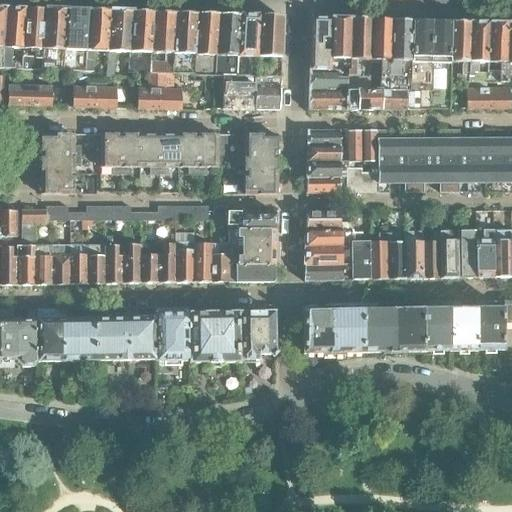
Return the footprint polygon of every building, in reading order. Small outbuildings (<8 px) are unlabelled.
[(7,9),(5,69),(24,70),(25,63),(15,63),(16,48),(25,49),(26,10),(7,9)] [(46,10),(26,10),(25,49),(44,49),(46,10)] [(44,58),(44,71),(65,71),(67,11),(46,10),(44,49),(44,58)] [(89,12),(67,11),(65,71),(86,72),(89,12)] [(89,12),(86,72),(96,72),(96,52),(108,52),(110,13),(89,12)] [(110,13),(108,52),(108,77),(117,77),(118,53),(129,53),(131,13),(110,13)] [(131,13),(129,53),(128,73),(138,74),(139,54),(151,54),(153,14),(131,13)] [(150,74),(166,75),(174,75),(177,15),(153,14),(151,54),(164,55),(164,62),(151,61),(150,74)] [(198,16),(177,15),(174,75),(195,76),(198,16)] [(219,16),(198,16),(195,76),(216,77),(219,16)] [(239,17),(219,16),(216,77),(223,77),(237,77),(238,57),(239,17)] [(239,17),(238,57),(249,58),(249,77),(255,78),(257,78),(258,65),(258,58),(259,18),(239,17)] [(258,65),(257,78),(281,78),(283,19),(259,18),(258,58),(271,58),(271,66),(258,65)] [(311,44),(331,44),(332,20),(311,19),(311,44)] [(332,20),(331,44),(331,70),(347,71),(349,71),(350,20),(332,20)] [(349,71),(347,71),(347,76),(360,76),(360,71),(357,71),(358,60),(369,60),(370,21),(350,20),(349,71)] [(370,21),(369,60),(381,60),(380,91),(389,91),(389,22),(370,21)] [(389,91),(408,92),(412,92),(412,63),(412,62),(413,23),(389,22),(389,91)] [(433,63),(433,24),(413,23),(412,62),(412,63),(433,63)] [(450,110),(451,63),(452,24),(433,24),(433,63),(412,63),(412,92),(419,92),(419,110),(450,110)] [(471,25),(452,24),(451,63),(462,63),(462,75),(457,75),(457,84),(470,84),(471,25)] [(490,25),(471,25),(470,84),(489,84),(489,74),(480,74),(480,64),(489,64),(490,25)] [(500,74),(489,74),(489,84),(507,84),(507,73),(508,26),(490,25),(489,64),(501,64),(500,74)] [(331,70),(331,44),(311,44),(310,70),(331,70)] [(25,58),(25,63),(24,70),(44,71),(44,58),(25,58)] [(331,70),(310,70),(310,92),(347,92),(360,92),(360,76),(347,76),(347,71),(331,70)] [(165,90),(166,75),(150,74),(147,74),(147,90),(165,90)] [(237,77),(223,77),(223,110),(238,110),(239,77),(237,77)] [(249,77),(239,77),(238,110),(255,111),(255,78),(249,77)] [(255,78),(255,111),(280,111),(281,78),(257,78),(255,78)] [(53,88),(9,87),(9,107),(53,108),(53,88)] [(118,89),(74,88),(73,108),(117,109),(118,89)] [(165,90),(147,90),(139,90),(138,110),(182,111),(183,91),(165,90)] [(360,92),(347,92),(347,110),(380,110),(380,91),(360,92)] [(380,91),(380,110),(408,110),(408,92),(389,91),(380,91)] [(466,110),(510,110),(510,91),(466,91),(466,110)] [(347,92),(310,92),(309,110),(347,110),(347,92)] [(419,110),(419,92),(412,92),(408,92),(408,110),(419,110)] [(429,163),(429,140),(424,141),(424,131),(412,132),(412,163),(429,163)] [(340,148),(340,132),(308,132),(308,148),(340,148)] [(346,163),(353,163),(359,163),(359,132),(346,132),(346,148),(346,163)] [(359,132),(359,163),(370,163),(370,174),(379,174),(379,163),(379,132),(359,132)] [(388,132),(379,132),(379,163),(396,163),(396,141),(388,141),(388,132)] [(404,141),(396,141),(396,163),(412,163),(412,132),(404,132),(404,141)] [(447,163),(447,132),(439,132),(439,140),(429,140),(429,163),(447,163)] [(466,163),(466,140),(459,140),(459,132),(447,132),(447,163),(466,163)] [(42,155),(80,155),(80,146),(74,146),(74,136),(42,136),(42,155)] [(121,176),(121,136),(101,136),(101,169),(111,169),(111,176),(121,176)] [(140,136),(121,136),(121,176),(130,176),(130,169),(140,169),(140,136)] [(160,176),(160,136),(140,136),(140,169),(150,169),(150,176),(160,176)] [(179,170),(179,136),(160,136),(160,176),(169,176),(169,170),(179,170)] [(198,136),(179,136),(179,170),(189,170),(189,176),(198,176),(198,136)] [(198,136),(198,176),(207,176),(207,169),(218,169),(218,136),(198,136)] [(237,155),(278,155),(278,136),(245,136),(245,145),(237,145),(237,155)] [(483,163),(483,140),(466,140),(466,163),(483,163)] [(501,163),(501,140),(483,140),(483,163),(501,163)] [(511,140),(501,140),(501,163),(511,162),(511,140)] [(308,148),(308,164),(346,164),(346,163),(346,148),(340,148),(308,148)] [(42,155),(42,175),(74,175),(74,165),(80,165),(80,155),(42,155)] [(278,155),(237,155),(237,166),(245,166),(245,175),(277,175),(278,155)] [(511,183),(511,162),(501,163),(501,184),(511,183)] [(346,163),(346,164),(346,179),(345,193),(359,193),(359,174),(361,174),(361,169),(353,169),(353,163),(346,163)] [(379,163),(379,174),(379,193),(388,193),(388,184),(397,184),(396,163),(379,163)] [(412,163),(396,163),(397,184),(405,184),(405,194),(412,193),(412,163)] [(429,184),(429,163),(412,163),(412,193),(424,193),(424,184),(429,184)] [(448,193),(447,163),(429,163),(429,184),(440,184),(440,193),(448,193)] [(466,163),(447,163),(448,193),(459,193),(459,184),(466,184),(466,163)] [(483,163),(466,163),(466,184),(483,184),(483,163)] [(501,163),(483,163),(483,184),(501,184),(501,163)] [(308,164),(307,179),(346,179),(346,164),(308,164)] [(370,174),(361,174),(359,174),(359,193),(379,193),(379,174),(370,174)] [(74,185),(74,175),(42,175),(42,196),(74,196),(74,195),(81,195),(81,185),(74,185)] [(277,196),(277,175),(245,175),(245,185),(237,185),(237,195),(244,195),(244,196),(277,196)] [(346,179),(307,179),(307,194),(340,194),(340,193),(345,193),(346,179)] [(209,222),(209,208),(209,206),(194,207),(194,222),(209,222)] [(104,222),(103,207),(86,207),(86,213),(87,222),(94,222),(104,222)] [(123,222),(123,213),(123,207),(103,207),(104,222),(123,222)] [(176,222),(176,207),(158,207),(158,212),(158,222),(176,222)] [(194,222),(194,207),(176,207),(176,222),(194,222)] [(227,215),(227,213),(227,207),(214,207),(214,215),(227,215)] [(70,222),(70,213),(70,208),(52,208),(52,222),(70,222)] [(0,212),(0,238),(17,238),(17,212),(0,212)] [(30,225),(30,212),(22,212),(22,225),(30,225)] [(38,225),(38,212),(30,212),(30,225),(38,225)] [(47,222),(46,212),(38,212),(38,225),(46,225),(47,222)] [(158,222),(158,212),(140,213),(141,222),(158,222)] [(87,222),(86,213),(70,213),(70,222),(87,222)] [(141,222),(140,213),(123,213),(123,222),(141,222)] [(227,213),(227,215),(227,226),(236,226),(236,231),(237,231),(277,231),(277,214),(227,213)] [(305,215),(305,232),(306,232),(306,231),(352,231),(352,223),(339,223),(339,213),(306,213),(305,215)] [(22,230),(22,238),(34,238),(34,230),(22,230)] [(277,231),(237,231),(237,238),(241,238),(241,248),(276,248),(277,231)] [(305,232),(305,248),(352,248),(352,235),(352,231),(306,231),(306,232),(305,232)] [(475,279),(475,241),(475,233),(457,234),(457,241),(458,279),(475,279)] [(484,241),(475,241),(475,279),(493,279),(493,233),(484,233),(484,241)] [(511,279),(510,233),(493,233),(493,279),(511,279)] [(421,243),(423,243),(423,234),(404,234),(403,242),(404,280),(422,280),(421,243)] [(433,243),(423,243),(421,243),(422,280),(440,279),(439,234),(433,234),(433,243)] [(449,234),(439,234),(440,279),(458,279),(457,241),(449,241),(449,234)] [(194,284),(194,244),(194,235),(176,235),(176,244),(176,284),(194,284)] [(352,264),(352,281),(369,281),(369,243),(369,235),(361,235),(352,235),(352,248),(352,264)] [(386,280),(386,235),(379,235),(378,235),(378,242),(369,243),(369,281),(386,280)] [(404,280),(403,242),(393,242),(393,235),(386,235),(386,280),(404,280)] [(34,246),(34,238),(22,238),(22,246),(34,246)] [(163,256),(158,256),(159,284),(176,284),(176,244),(163,244),(163,256)] [(212,283),(212,244),(194,244),(194,284),(212,283)] [(229,244),(212,244),(212,283),(230,283),(230,265),(230,248),(229,244)] [(35,286),(35,246),(34,246),(22,246),(17,246),(17,248),(18,248),(18,286),(35,286)] [(53,286),(53,257),(47,257),(47,246),(35,246),(35,286),(53,286)] [(71,285),(71,246),(53,246),(53,257),(53,286),(71,285)] [(87,285),(87,246),(71,246),(71,285),(87,285)] [(104,285),(104,246),(87,246),(87,285),(104,285)] [(124,285),(123,256),(118,256),(118,246),(104,246),(104,285),(124,285)] [(141,284),(141,256),(141,246),(128,246),(128,256),(123,256),(124,285),(141,284)] [(18,286),(18,248),(17,248),(0,248),(0,263),(0,287),(18,286)] [(241,248),(230,248),(230,265),(275,265),(276,248),(241,248)] [(352,248),(305,248),(304,265),(352,264),(352,248)] [(159,284),(158,256),(141,256),(141,284),(159,284)] [(352,264),(304,265),(304,282),(352,281),(352,264)] [(275,282),(275,265),(230,265),(230,283),(275,282)] [(478,352),(477,302),(451,303),(451,353),(460,352),(460,356),(470,356),(470,352),(478,352)] [(504,302),(477,302),(478,352),(486,352),(486,356),(496,355),(496,352),(505,351),(505,325),(504,313),(504,302)] [(451,353),(451,303),(424,303),(424,311),(425,353),(433,353),(433,357),(444,357),(444,353),(451,353)] [(335,359),(334,304),(303,305),(303,355),(323,355),(323,359),(335,359)] [(364,304),(334,304),(335,359),(344,359),(344,355),(365,354),(364,304)] [(394,312),(394,304),(364,304),(365,354),(383,354),(383,358),(395,358),(394,312)] [(274,356),(274,313),(274,305),(272,305),(239,306),(239,313),(240,362),(258,362),(258,356),(274,356)] [(187,307),(188,363),(188,365),(209,365),(209,369),(220,369),(220,365),(238,364),(238,362),(240,362),(239,306),(236,306),(237,313),(189,314),(189,307),(187,307)] [(188,363),(187,307),(153,308),(154,318),(155,362),(155,363),(163,363),(163,368),(179,368),(180,363),(188,363)] [(155,362),(154,318),(137,319),(137,308),(124,309),(124,319),(125,344),(129,344),(129,362),(155,362)] [(65,320),(64,309),(35,310),(36,324),(37,364),(62,363),(62,345),(66,345),(65,320)] [(0,310),(0,369),(10,369),(9,364),(14,364),(19,369),(31,369),(37,364),(36,324),(9,324),(8,310),(0,310)] [(425,353),(424,311),(394,312),(395,358),(404,357),(404,353),(425,353)] [(95,363),(95,319),(65,320),(66,345),(62,345),(62,363),(95,363)] [(124,319),(95,319),(95,363),(129,362),(129,344),(125,344),(124,319)]
